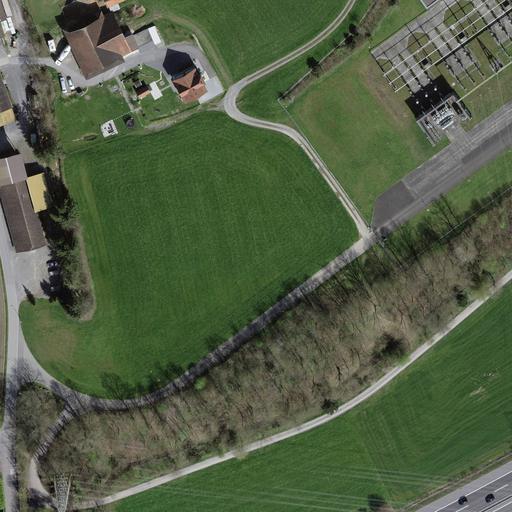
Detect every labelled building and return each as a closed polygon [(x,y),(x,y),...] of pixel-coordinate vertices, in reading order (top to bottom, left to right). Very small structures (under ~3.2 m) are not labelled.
[(127,0),(106,0),(110,9),(128,3),(127,0)] [(420,0),(427,8),(437,0),(420,0)] [(110,13),(67,33),(88,77),(130,57),(110,13)] [(200,61),(172,77),(186,101),(214,85),(200,61)] [(3,77),(0,77),(0,116),(14,112),(3,77)] [(454,92),(418,116),(435,141),(470,117),(454,92)] [(22,151),(0,156),(0,183),(28,177),(22,151)] [(43,243),(24,183),(1,191),(19,251),(43,243)]
